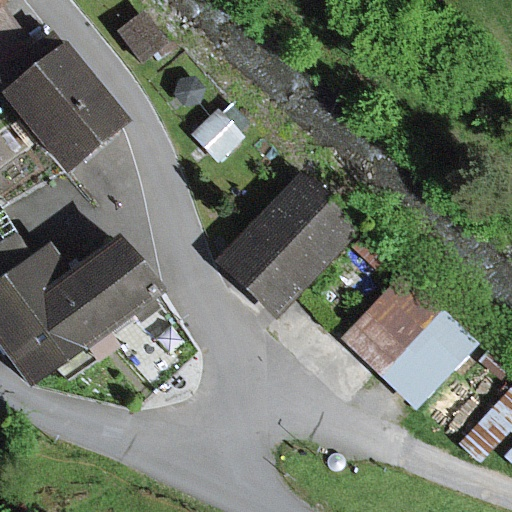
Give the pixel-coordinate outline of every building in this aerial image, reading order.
[(5,0),(0,0),(0,10),(4,8),(9,5),(5,0)] [(4,8),(0,10),(0,60),(28,39),(4,8)] [(144,13),(116,34),(141,67),(168,46),(144,13)] [(132,125),(66,44),(61,47),(50,34),(0,74),(0,87),(4,93),(0,96),(0,97),(66,178),(132,125)] [(219,111),(192,137),(218,166),(246,141),(219,111)] [(360,234),(301,173),(214,264),(276,322),(360,234)] [(0,205),(0,351),(29,392),(162,297),(117,234),(72,266),(51,237),(32,250),(0,205)] [(478,345),(403,275),(340,341),(415,412),(478,345)] [(511,388),(457,445),(479,467),(511,432),(511,388)] [(511,449),(503,460),(511,467),(511,449)]
